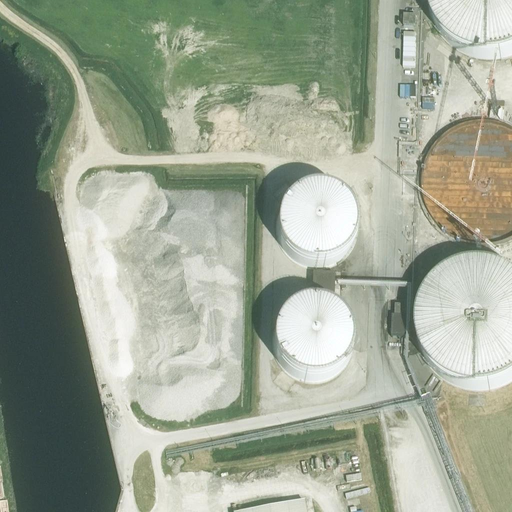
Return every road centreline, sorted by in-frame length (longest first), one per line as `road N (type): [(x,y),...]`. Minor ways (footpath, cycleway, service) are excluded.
road 1 (track): [(0,8),(61,52),(102,144),(121,157),(386,155)]
road 2 (unknown): [(139,434),(393,393)]
